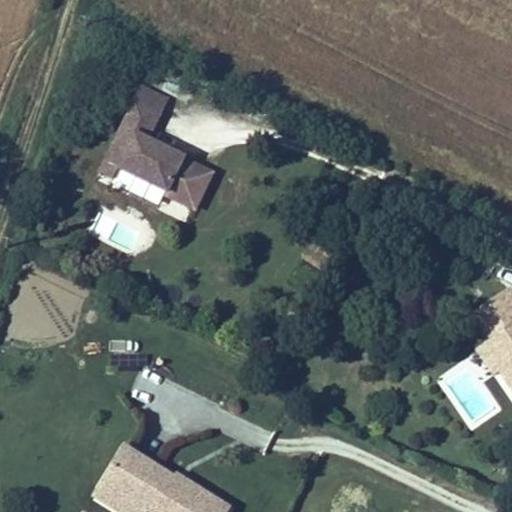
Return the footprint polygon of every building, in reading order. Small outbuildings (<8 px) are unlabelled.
[(163,118),(130,103),(106,163),(121,169),(118,174),(171,197),(188,155),(154,138),(163,118)] [(121,169),(106,163),(97,182),(113,188),(118,174),(121,169)] [(511,328),(479,353),(497,378),(485,387),(511,424),(511,328)] [(479,353),(462,366),(480,391),(485,387),(497,378),(479,353)] [(202,511),(175,494),(169,504),(161,499),(165,493),(115,461),(89,501),(105,511),(113,511),(117,507),(124,511),(202,511)] [(169,504),(175,494),(167,489),(165,493),(161,499),(169,504)] [(124,511),(117,507),(113,511),(105,511),(89,501),(84,509),(88,511),(124,511)]
